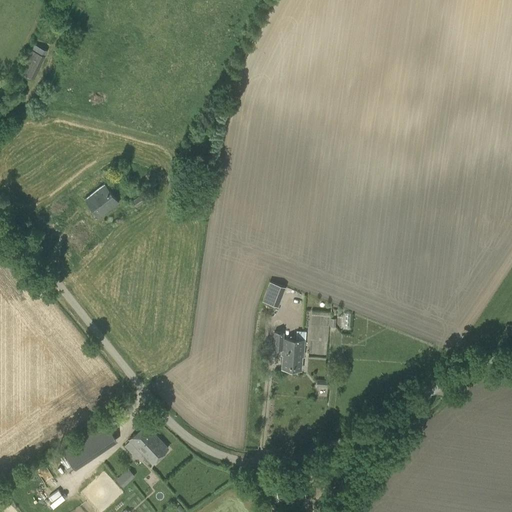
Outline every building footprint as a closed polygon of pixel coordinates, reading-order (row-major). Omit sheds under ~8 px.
[(46,20),(55,25),(58,18),(50,13),(46,20)] [(32,50),(20,72),(18,76),(22,78),(24,74),(34,79),(45,56),(32,50)] [(98,218),(118,202),(99,177),(78,192),(98,218)] [(136,207),(147,200),(142,193),(131,200),(136,207)] [(65,241),(79,254),(95,237),(81,224),(65,241)] [(278,306),(285,287),(269,281),(262,300),(278,306)] [(303,356),(304,351),(305,339),(284,338),(284,332),(274,331),(272,349),(283,350),(281,368),(301,370),(302,356),(303,356)] [(316,386),(316,387),(315,400),(327,401),(328,387),(329,388),(330,380),(317,379),(316,386)] [(117,442),(105,424),(61,454),(72,472),(117,442)] [(145,424),(129,439),(151,463),(168,448),(145,424)] [(122,487),(133,477),(127,470),(116,480),(122,487)] [(301,487),(278,490),(279,499),(303,496),(301,487)]
